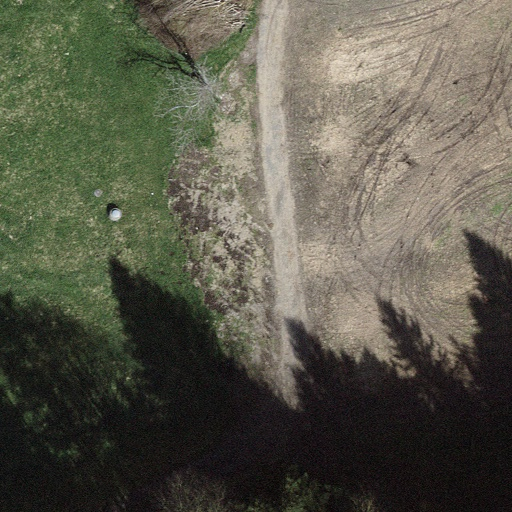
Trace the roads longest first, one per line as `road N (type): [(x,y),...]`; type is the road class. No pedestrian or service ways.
road 1 (track): [(280,0),(296,347),(272,439)]
road 2 (track): [(272,439),(126,511)]
